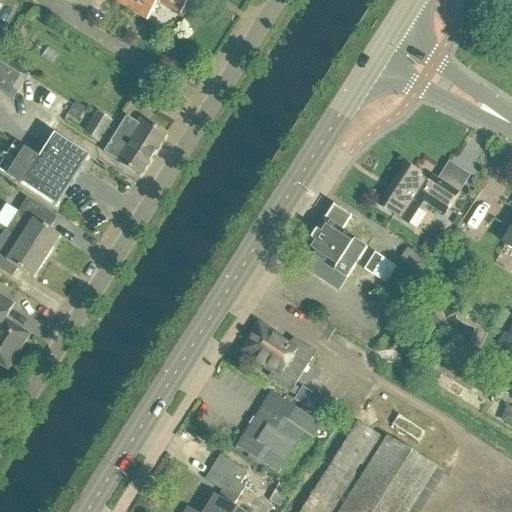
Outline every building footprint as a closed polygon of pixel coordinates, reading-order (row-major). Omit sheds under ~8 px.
[(180,18),(191,0),(110,0),(147,23),(159,4),(180,18)] [(9,64),(8,63),(0,57),(0,88),(14,97),(27,75),(9,64)] [(152,110),(158,100),(140,89),(134,100),(152,110)] [(76,105),(69,116),(77,121),(85,110),(76,105)] [(101,145),(115,124),(97,113),(83,133),(101,145)] [(137,123),(127,116),(103,154),(118,163),(118,165),(141,178),(167,137),(139,120),(137,123)] [(89,160),(58,139),(56,138),(40,162),(16,146),(0,170),(0,172),(57,210),(89,160)] [(430,182),(405,166),(379,207),(408,226),(424,202),(445,216),(458,195),(436,181),(432,178),(430,182)] [(361,227),(351,220),(352,219),(334,207),(325,221),(324,221),(304,253),(314,259),(306,271),(338,292),(374,239),(361,227)] [(10,217),(3,229),(20,240),(49,258),(62,238),(33,220),(26,231),(21,228),(23,224),(10,217)] [(49,258),(20,240),(20,241),(8,233),(0,245),(0,247),(11,254),(7,262),(35,280),(49,258)] [(441,242),(430,235),(421,248),(431,255),(441,242)] [(400,261),(421,274),(428,263),(407,250),(400,261)] [(363,271),(385,285),(396,268),(374,254),(363,271)] [(500,315),(509,288),(492,283),(484,310),(500,315)] [(0,366),(8,371),(31,336),(6,321),(15,306),(0,296),(0,366)] [(292,345),(258,323),(250,337),(252,338),(243,352),(257,361),(255,363),(273,375),(270,380),(295,396),(298,390),(295,388),(315,356),(294,342),(292,345)] [(339,428),(346,417),(302,390),(296,402),(339,428)] [(314,442),(323,428),(273,395),(239,448),(280,474),(305,435),(314,442)] [(380,511),(404,477),(354,445),(319,498),(339,511),(380,511)] [(236,511),(232,509),(245,490),(241,487),(248,476),(221,459),(206,482),(226,495),(222,502),(216,498),(207,511),(192,511),(188,509),(186,511),(236,511)] [(280,511),(291,493),(281,487),(270,506),(280,511)]
